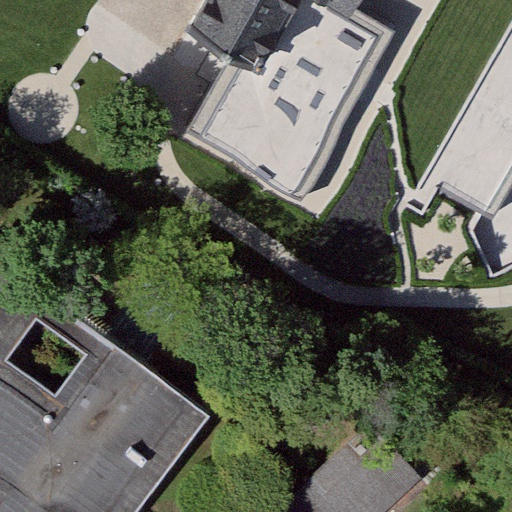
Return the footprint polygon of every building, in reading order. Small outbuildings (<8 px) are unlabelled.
[(234,47),(185,134),(290,193),(381,32),(324,0),(302,0),(266,64),(234,47)] [(205,0),(193,23),(234,47),(266,64),(302,0),(324,0),(352,15),(359,0),(205,0)] [(511,23),(423,187),(497,227),(511,199),(511,23)] [(141,511),(215,411),(0,251),(0,511),(141,511)] [(325,511),(390,511),(429,478),(377,419),(302,486),(325,511)]
